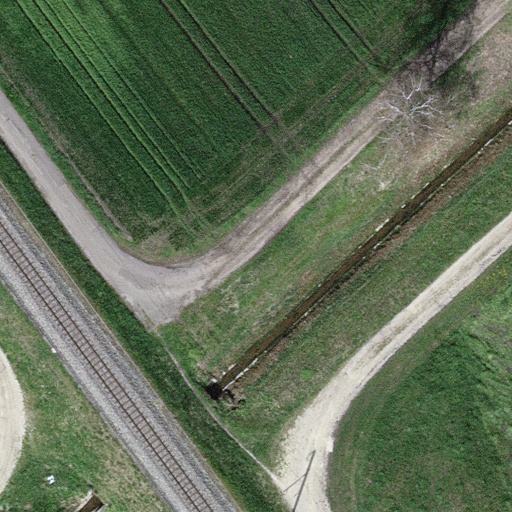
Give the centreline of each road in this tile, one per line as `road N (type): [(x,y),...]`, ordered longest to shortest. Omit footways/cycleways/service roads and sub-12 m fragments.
road 1 (track): [(148,306),(484,0)]
road 2 (track): [(511,229),(313,417),(302,498)]
road 3 (track): [(0,107),(148,306)]
road 4 (track): [(0,369),(20,426),(20,479),(7,511)]
